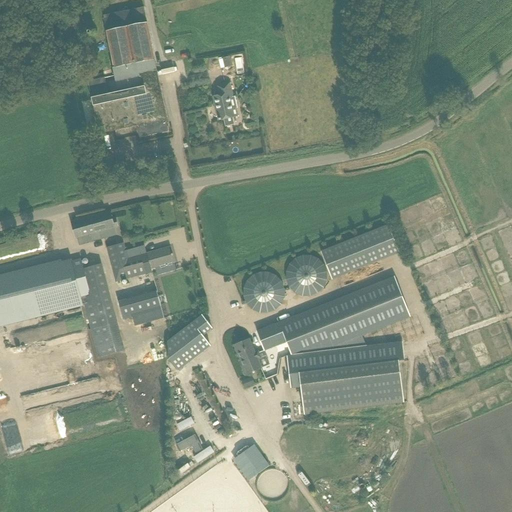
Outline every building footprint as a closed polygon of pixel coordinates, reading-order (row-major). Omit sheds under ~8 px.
[(108,33),(107,33),(114,69),(113,70),(116,84),(141,78),(143,88),(109,96),(105,79),(88,83),(99,134),(137,126),(139,138),(168,131),(166,123),(168,123),(157,70),(144,7),(104,15),(108,33)] [(87,66),(82,39),(83,39),(81,26),(64,29),(71,69),(87,66)] [(229,58),(223,59),(225,68),(232,67),(229,58)] [(214,97),(219,120),(237,116),(229,83),(218,86),(220,95),(214,97)] [(110,212),(71,222),(76,238),(87,235),(89,242),(95,241),(94,237),(97,236),(98,240),(108,237),(106,230),(118,227),(116,219),(112,220),(110,212)] [(336,276),(405,253),(395,224),(326,247),(336,276)] [(107,248),(116,281),(152,272),(151,269),(174,262),(170,247),(131,258),(129,252),(126,253),(123,243),(107,248)] [(297,298),(333,283),(319,251),(284,266),(297,298)] [(81,259),(0,279),(0,306),(3,319),(83,298),(92,329),(117,322),(101,264),(84,269),(81,259)] [(394,275),(256,330),(264,351),(288,342),(293,355),(294,355),(332,350),(344,349),(346,348),(366,346),(362,336),(410,317),(394,275)] [(136,324),(167,317),(161,290),(119,300),(124,319),(134,317),(136,324)] [(168,342),(167,358),(177,371),(209,346),(202,337),(211,330),(201,316),(168,342)] [(235,345),(238,355),(247,376),(262,370),(249,339),(235,345)] [(293,355),(287,356),(290,388),(300,387),(304,415),(404,403),(399,361),(404,360),(402,341),(366,346),(346,348),(344,349),(332,350),(294,355),(293,355)] [(252,377),(243,381),(245,388),(254,384),(252,377)] [(235,458),(250,479),(268,467),(253,446),(235,458)]
